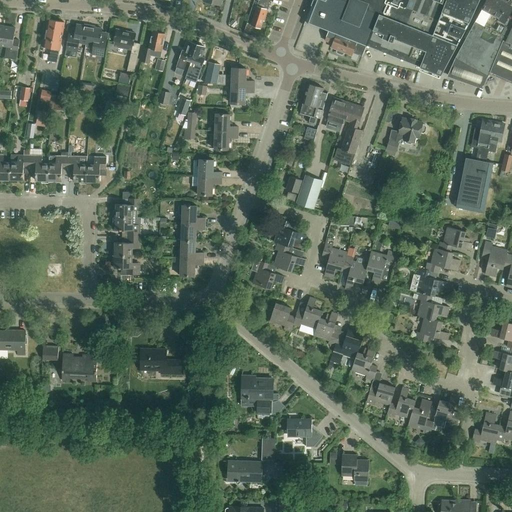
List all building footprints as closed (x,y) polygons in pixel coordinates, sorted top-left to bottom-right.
[(264,19),(265,20),(271,0),(279,0),(281,0),(258,0),(259,0),(251,25),(261,29),(264,19)] [(313,0),(305,21),(329,31),(367,46),(441,75),(469,22),(479,0),(313,0)] [(490,72),(502,40),(511,19),(511,6),(499,0),(486,0),(469,32),(455,59),(448,75),(484,87),(488,77),(490,72)] [(51,48),(50,52),(51,52),(50,60),(58,62),(60,49),(65,22),(49,19),(44,47),(51,48)] [(511,19),(502,40),(490,72),(511,80),(511,19)] [(87,45),(90,26),(77,24),(76,33),(70,32),(67,50),(78,52),(80,44),(87,45)] [(4,26),(1,46),(6,47),(5,57),(17,59),(20,40),(14,40),(16,28),(4,26)] [(90,26),(87,45),(93,46),(92,55),(103,57),(104,53),(107,38),(101,37),(103,28),(90,26)] [(114,46),(132,50),(131,53),(139,54),(141,44),(134,42),(136,33),(117,29),(114,41),(115,41),(114,46)] [(162,51),(166,33),(153,31),(149,48),(145,47),(142,61),(149,63),(152,49),(162,51)] [(363,55),(367,46),(329,31),(325,40),(333,43),(331,47),(338,50),(337,52),(337,53),(342,55),(344,54),(344,52),(352,56),(354,52),(363,55)] [(191,62),(198,44),(189,41),(186,51),(183,50),(177,67),(184,69),(187,60),(191,62)] [(198,44),(191,62),(195,63),(192,72),(199,74),(205,58),(202,57),(205,47),(198,44)] [(158,59),(155,69),(163,72),(166,61),(158,59)] [(218,84),(222,65),(208,62),(203,83),(218,84)] [(231,86),(255,87),(255,81),(246,81),(247,69),(232,68),(231,86)] [(121,72),(119,83),(129,85),(131,74),(121,72)] [(221,85),(231,86),(231,73),(221,73),(221,85)] [(48,113),(52,94),(54,82),(45,83),(43,89),(42,89),(36,125),(46,127),(48,113)] [(328,94),(322,92),(323,88),(308,84),(302,104),(301,104),(298,113),(310,116),(308,123),(316,125),(318,118),(315,117),(318,106),(324,108),(328,94)] [(207,86),(199,85),(197,94),(206,95),(207,86)] [(22,86),(20,99),(21,99),(20,106),(27,107),(28,101),(29,101),(30,88),(22,86)] [(255,87),(231,86),(231,103),(245,104),(246,92),(255,93),(255,87)] [(12,91),(0,90),(0,98),(11,99),(12,91)] [(52,94),(48,113),(54,114),(55,110),(64,111),(66,96),(66,92),(59,91),(58,94),(57,94),(57,95),(52,94)] [(169,105),(171,93),(160,91),(158,103),(169,105)] [(182,98),(177,113),(186,116),(191,101),(182,98)] [(342,124),(350,103),(335,98),(329,114),(328,119),(342,124)] [(124,102),(111,100),(109,111),(122,113),(124,102)] [(338,148),(334,160),(351,165),(363,131),(357,129),(358,124),(359,124),(364,108),(350,103),(342,124),(343,124),(344,119),(352,122),(350,127),(349,126),(342,149),(338,148)] [(215,131),(238,132),(238,127),(229,127),(230,114),(216,113),(215,131)] [(387,149),(396,153),(400,142),(400,141),(403,139),(404,139),(403,141),(415,144),(417,138),(420,139),(421,134),(424,134),(427,133),(428,127),(426,124),(423,124),(424,122),(424,123),(424,122),(402,117),(398,134),(400,135),(397,135),(396,140),(390,138),(387,149)] [(185,130),(196,130),(197,120),(188,119),(187,129),(185,129),(185,130)] [(505,124),(483,120),(481,130),(477,129),(473,145),(485,147),(484,150),(483,150),(482,157),(483,157),(482,160),(466,157),(456,207),(483,213),(493,163),(486,161),(489,151),(491,151),(490,158),(494,158),(498,141),(501,142),(505,124)] [(28,124),(26,137),(33,138),(35,125),(28,124)] [(468,126),(466,134),(471,136),(474,128),(468,126)] [(142,127),(138,142),(144,144),(148,128),(142,127)] [(308,127),(304,139),(314,141),(318,130),(308,127)] [(196,130),(185,130),(184,138),(195,139),(196,130)] [(238,132),(215,131),(214,149),(229,150),(229,138),(238,138),(238,132)] [(297,160),(307,163),(312,149),(302,145),(297,160)] [(30,167),(30,155),(11,154),(11,162),(10,180),(24,180),(24,167),(30,167)] [(503,178),(505,171),(509,171),(511,158),(511,155),(505,154),(501,169),(502,170),(500,177),(503,178)] [(30,155),(30,167),(36,168),(36,181),(49,181),(50,163),(43,163),(43,159),(37,159),(38,155),(30,155)] [(50,163),(49,181),(62,181),(62,168),(69,168),(69,156),(50,155),(50,163)] [(69,156),(69,168),(74,169),(74,182),(87,182),(88,165),(81,164),(81,156),(69,156)] [(0,179),(10,180),(11,162),(5,162),(5,158),(0,157),(0,179)] [(88,165),(87,182),(100,182),(100,169),(107,170),(107,157),(101,157),(101,160),(95,160),(95,165),(88,165)] [(198,177),(221,178),(222,173),(213,172),(214,160),(199,160),(198,177)] [(305,175),(296,203),(314,209),(323,181),(305,175)] [(221,178),(198,177),(197,195),(212,196),(213,184),(221,184),(221,178)] [(357,185),(350,182),(348,188),(355,190),(357,185)] [(295,201),(297,195),(289,192),(287,198),(295,201)] [(143,203),(150,214),(159,207),(152,197),(143,203)] [(116,217),(138,218),(138,211),(142,211),(142,199),(129,198),(129,205),(116,204),(116,217)] [(182,223),(205,224),(205,218),(197,218),(197,206),(179,205),(179,214),(182,214),(182,223)] [(330,205),(327,214),(336,217),(338,208),(330,205)] [(264,215),(257,221),(260,224),(267,218),(264,215)] [(128,236),(160,237),(160,229),(145,228),(145,231),(141,231),(142,218),(138,218),(116,217),(115,230),(128,231),(128,236)] [(306,235),(297,232),(288,229),(290,222),(278,218),(276,226),(279,227),(274,242),(290,247),(292,248),(294,241),(303,244),(306,235)] [(181,241),(196,241),(196,229),(205,230),(205,224),(182,223),(181,241)] [(450,252),(452,245),(461,248),(464,237),(465,232),(447,227),(443,243),(440,242),(438,249),(450,252)] [(115,255),(133,255),(133,248),(137,248),(137,243),(141,243),(141,237),(128,236),(128,243),(115,243),(115,255)] [(471,239),(464,237),(461,248),(471,250),(473,243),(470,243),(471,239)] [(254,242),(248,240),(246,246),(252,248),(254,242)] [(196,241),(181,241),(181,258),(204,259),(204,253),(196,253),(196,241)] [(492,276),(494,267),(503,269),(504,267),(507,254),(508,251),(492,247),(493,244),(485,242),(482,256),(489,258),(485,274),(492,276)] [(306,259),(297,257),(288,253),(290,247),(278,243),(276,250),(279,251),(274,266),(292,272),(294,263),(303,266),(306,259)] [(322,256),(329,257),(324,276),(334,278),(337,269),(343,270),(347,256),(348,253),(332,249),(333,245),(326,243),(322,256)] [(459,264),(450,262),(453,252),(450,252),(438,249),(434,248),(430,264),(427,263),(425,270),(431,272),(438,274),(439,267),(457,271),(459,264)] [(372,281),(381,283),(385,265),(392,267),(396,252),(389,250),(387,256),(371,252),(368,265),(367,270),(375,272),(372,281)] [(133,255),(115,255),(115,268),(127,269),(127,275),(140,275),(140,269),(137,269),(137,263),(132,262),(133,255)] [(352,290),(355,281),(364,283),(367,270),(368,265),(353,261),(354,258),(347,256),(343,270),(350,271),(345,288),(352,290)] [(204,259),(181,258),(180,276),(195,276),(195,264),(204,265),(204,259)] [(270,289),(274,281),(280,283),(283,276),(267,271),(269,264),(257,260),(257,261),(254,260),(251,270),(256,272),(252,283),(270,289)] [(432,295),(432,296),(434,297),(436,287),(446,290),(447,283),(429,279),(431,272),(425,270),(419,268),(417,276),(420,277),(416,292),(420,293),(420,292),(432,295)] [(449,307),(439,304),(430,302),(432,296),(432,295),(420,292),(420,293),(418,300),(421,301),(417,316),(424,318),(435,320),(436,315),(446,317),(449,307)] [(316,300),(309,297),(303,315),(297,313),(295,317),(295,318),(293,325),(300,328),(301,324),(316,329),(320,318),(323,311),(313,308),(316,300)] [(295,318),(295,317),(289,315),(292,308),(276,303),(270,321),(285,326),(284,329),(291,332),(293,325),(295,318)] [(327,314),(325,320),(320,318),(316,329),(314,336),(329,341),(328,344),(334,346),(335,346),(336,342),(337,342),(339,334),(332,332),(338,314),(332,312),(331,315),(327,314)] [(450,333),(440,331),(442,322),(435,320),(424,318),(420,333),(417,332),(415,339),(428,343),(430,335),(448,340),(450,333)] [(491,336),(500,338),(509,340),(508,347),(511,348),(511,323),(504,322),(502,331),(493,329),(491,336)] [(335,346),(334,346),(332,354),(330,361),(340,364),(343,355),(355,359),(356,359),(357,353),(358,353),(362,341),(356,339),(358,333),(354,332),(355,329),(349,327),(343,344),(337,342),(336,342),(335,346)] [(25,355),(25,331),(11,330),(11,331),(0,331),(0,346),(5,346),(5,349),(18,349),(18,355),(25,355)] [(58,359),(59,346),(44,346),(43,359),(58,359)] [(370,347),(369,350),(365,349),(363,354),(358,353),(357,353),(356,359),(355,359),(351,370),(367,375),(366,378),(373,381),(378,367),(371,365),(376,349),(370,347)] [(184,360),(176,360),(167,360),(167,349),(142,349),(141,369),(162,369),(162,374),(184,374),(184,360)] [(493,358),(502,360),(500,369),(507,371),(511,372),(511,355),(495,351),(493,358)] [(97,382),(98,356),(83,355),(82,358),(74,357),(74,354),(63,354),(62,380),(70,380),(70,378),(88,378),(88,381),(97,382)] [(493,384),(503,387),(510,388),(508,395),(511,395),(511,372),(507,371),(505,380),(495,377),(493,384)] [(257,415),(269,415),(270,402),(273,402),(273,379),(252,379),(252,372),(242,372),(241,398),(247,398),(247,399),(249,399),(249,396),(258,396),(257,415)] [(373,381),(372,383),(366,402),(374,404),(375,401),(389,405),(390,406),(391,403),(391,404),(396,388),(379,383),(373,381)] [(409,389),(402,387),(397,405),(391,404),(391,403),(390,406),(389,405),(386,415),(394,418),(395,414),(409,418),(410,418),(413,408),(414,408),(416,401),(406,398),(409,389)] [(456,428),(460,414),(453,412),(458,396),(451,394),(449,403),(440,401),(435,418),(450,423),(449,426),(456,428)] [(410,418),(409,418),(407,425),(424,430),(423,433),(430,435),(434,423),(426,421),(432,402),(422,399),(419,409),(414,408),(413,408),(410,418)] [(500,426),(497,441),(504,442),(505,439),(511,440),(511,411),(507,427),(500,426)] [(497,441),(500,426),(500,425),(491,423),(493,414),(486,412),(482,431),(475,429),(472,442),(480,444),(480,440),(496,444),(497,441)] [(314,447),(322,438),(311,430),(311,420),(290,420),(290,437),(307,437),(307,447),(314,447)] [(262,438),(262,460),(275,460),(276,438),(262,438)] [(367,482),(368,461),(356,461),(356,455),(343,455),(343,476),(355,476),(355,481),(367,482)] [(229,461),(228,473),(227,473),(226,483),(236,483),(236,481),(261,482),(262,462),(229,461)] [(441,511),(469,511),(469,501),(461,501),(442,500),(442,503),(440,503),(439,504),(439,510),(440,511),(442,511),(441,511)]
